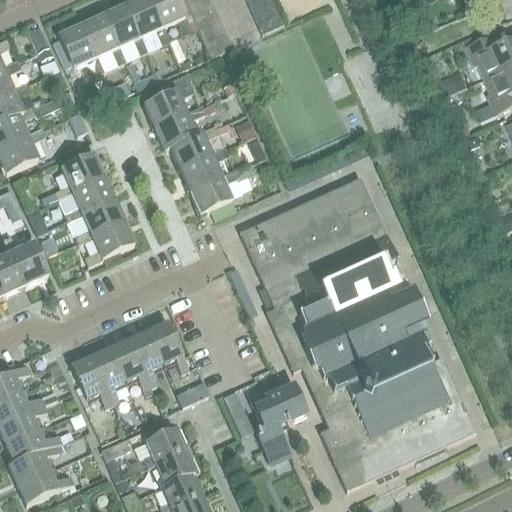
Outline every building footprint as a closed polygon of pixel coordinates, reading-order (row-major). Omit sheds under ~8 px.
[(173,0),(150,0),(147,2),(161,34),(163,33),(176,27),(183,41),(192,38),(185,22),(184,22),(173,0)] [(182,0),(187,10),(208,0),(182,0)] [(191,20),(213,10),(208,0),(187,10),(191,20)] [(252,18),(274,8),(270,0),(264,0),(247,8),(252,18)] [(161,34),(147,2),(125,11),(140,44),(141,43),(155,37),(161,51),(170,48),(163,33),(161,34)] [(257,29),(279,19),(274,8),(252,18),(257,29)] [(196,31),(218,21),(213,10),(191,20),(196,31)] [(140,44),(125,11),(103,21),(118,54),(120,53),(133,47),(139,61),(148,57),(141,43),(140,44)] [(262,40),(284,30),(279,19),(257,29),(262,40)] [(118,54),(103,21),(81,31),(96,63),(98,63),(111,57),(118,71),(126,67),(120,53),(118,54)] [(201,41),(223,31),(218,21),(196,31),(201,41)] [(96,63),(81,31),(59,42),(73,74),(89,67),(96,81),(104,77),(98,63),(96,63)] [(206,52),(228,42),(223,31),(201,41),(206,52)] [(233,53),(228,42),(206,52),(211,63),(233,53)] [(484,68),(490,82),(511,72),(511,45),(492,54),(487,43),(465,53),(474,72),(484,68)] [(0,75),(3,74),(2,73),(0,67),(0,57),(11,53),(7,44),(0,47),(0,75)] [(48,55),(36,60),(40,68),(52,63),(48,55)] [(17,66),(2,73),(3,74),(0,75),(0,102),(13,96),(12,94),(6,81),(21,75),(17,66)] [(132,68),(126,71),(132,86),(139,83),(132,68)] [(511,72),(490,82),(497,97),(487,102),(496,121),(511,113),(511,72)] [(156,79),(134,89),(137,96),(159,86),(156,79)] [(180,105),(194,98),(186,79),(155,93),(160,104),(144,112),(154,134),(187,120),(186,118),(180,105)] [(27,88),(12,94),(13,96),(0,102),(0,128),(23,118),(22,116),(16,103),(31,96),(27,88)] [(125,88),(110,94),(115,106),(130,99),(125,88)] [(231,89),(223,93),(227,102),(235,98),(231,89)] [(28,99),(31,112),(55,105),(51,92),(28,99)] [(32,112),(22,116),(23,118),(0,128),(0,154),(28,142),(27,141),(21,127),(35,121),(32,112)] [(200,112),(186,118),(187,120),(154,134),(165,157),(170,154),(196,142),(196,141),(190,127),(204,120),(200,112)] [(87,137),(83,127),(79,119),(69,124),(77,142),(87,137)] [(248,127),(238,131),(245,145),(254,141),(248,127)] [(201,139),(196,141),(196,142),(170,154),(180,176),(212,161),(211,160),(205,146),(220,140),(216,131),(200,138),(201,139)] [(467,132),(461,135),(465,142),(471,140),(467,132)] [(42,134),(27,141),(28,142),(0,154),(0,166),(6,180),(38,165),(31,149),(45,142),(42,134)] [(477,140),(467,144),(471,154),(482,150),(477,140)] [(226,153),(211,160),(212,161),(180,176),(190,198),(222,183),(221,181),(215,168),(229,161),(226,153)] [(261,155),(252,159),(256,168),(265,163),(261,155)] [(72,198),(104,184),(94,161),(62,175),(69,191),(54,198),(58,207),(73,200),(72,198)] [(235,175),(221,181),(222,183),(190,198),(200,220),(232,206),(225,190),(239,183),(235,175)] [(82,220),(114,205),(104,184),(72,198),(73,200),(58,207),(68,228),(83,221),(82,220)] [(422,341),(426,340),(421,330),(425,328),(413,301),(409,303),(405,293),(401,295),(394,281),(390,282),(384,270),(396,264),(360,184),(239,239),(273,315),(265,319),(292,379),(300,375),(327,435),(319,438),(346,497),(414,467),(415,470),(446,455),(445,453),(475,439),(441,364),(429,369),(424,358),(428,356),(422,341)] [(92,242),(124,227),(114,205),(82,220),(83,221),(89,235),(74,242),(78,250),(93,243),(92,242)] [(37,216),(28,220),(33,231),(42,227),(37,216)] [(134,250),(124,227),(92,242),(93,243),(98,257),(84,263),(88,272),(103,265),(103,264),(119,257),(134,250)] [(47,235),(37,240),(42,250),(52,245),(47,235)] [(2,245),(9,259),(11,259),(25,291),(48,281),(33,248),(17,256),(11,241),(2,245)] [(103,265),(105,270),(122,263),(119,257),(103,264),(103,265)] [(11,259),(9,259),(0,263),(0,293),(3,301),(25,291),(11,259)] [(166,329),(146,338),(161,371),(171,367),(177,381),(188,376),(166,329)] [(161,371),(146,338),(127,346),(149,394),(156,390),(150,376),(161,371)] [(149,394),(127,346),(108,355),(123,388),(136,382),(142,397),(149,394)] [(123,388),(108,355),(89,363),(111,411),(118,408),(111,393),(123,388)] [(111,411),(89,363),(69,372),(84,406),(98,400),(104,414),(111,411)] [(0,384),(0,408),(21,399),(16,388),(30,381),(26,372),(0,384)] [(195,404),(205,399),(200,389),(190,394),(195,404)] [(307,421),(293,391),(264,405),(261,398),(242,407),(269,467),(289,458),(278,433),(307,421)] [(53,398),(40,404),(43,412),(57,406),(53,398)] [(0,431),(43,412),(40,404),(26,411),(21,399),(0,408),(0,431)] [(229,416),(239,412),(233,399),(223,403),(229,416)] [(47,419),(43,412),(0,431),(0,441),(5,452),(38,437),(33,425),(47,419)] [(147,473),(147,474),(183,458),(179,449),(184,447),(177,433),(144,448),(154,470),(147,473)] [(55,453),(61,450),(58,443),(57,442),(43,448),(38,437),(5,452),(13,470),(7,472),(8,473),(55,452),(55,453)] [(70,438),(58,443),(61,450),(66,448),(73,445),(70,438)] [(105,467),(130,455),(125,445),(100,457),(105,467)] [(61,450),(55,453),(58,459),(64,456),(69,454),(66,448),(61,450)] [(58,459),(55,453),(55,452),(8,473),(16,492),(49,478),(44,466),(58,459)] [(186,465),(183,458),(147,474),(152,484),(159,480),(164,492),(159,494),(160,495),(194,479),(194,478),(197,477),(191,463),(186,465)] [(55,490),(49,478),(16,492),(24,511),(26,511),(72,491),(69,484),(55,490)] [(200,493),(194,479),(160,495),(163,501),(154,506),(156,511),(179,511),(199,503),(195,496),(200,493)] [(121,485),(115,488),(119,497),(125,494),(121,485)] [(124,510),(137,505),(133,497),(121,502),(124,510)] [(80,498),(70,502),(75,511),(84,508),(80,498)] [(202,510),(199,503),(179,511),(208,511),(207,508),(202,510)]
